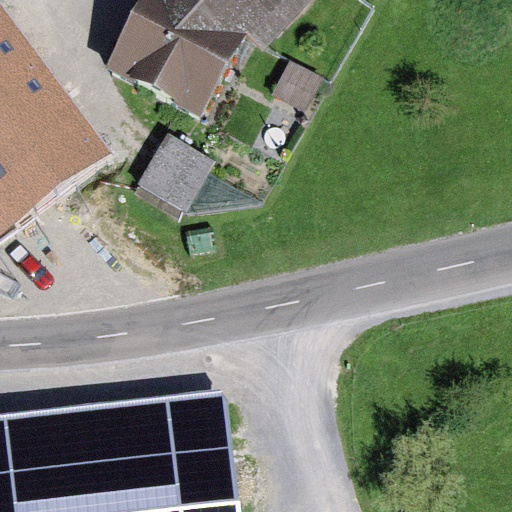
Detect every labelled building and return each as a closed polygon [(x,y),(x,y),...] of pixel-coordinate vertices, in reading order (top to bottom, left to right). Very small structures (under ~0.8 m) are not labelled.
[(342,0),(168,0),(194,21),(155,68),(235,133),(342,0)] [(147,144),(39,2),(0,31),(0,167),(42,223),(147,144)] [(281,107),(308,118),(322,86),(296,74),(281,107)] [(236,170),(192,142),(162,188),(206,216),(236,170)] [(233,511),(221,400),(0,424),(0,511),(233,511)]
